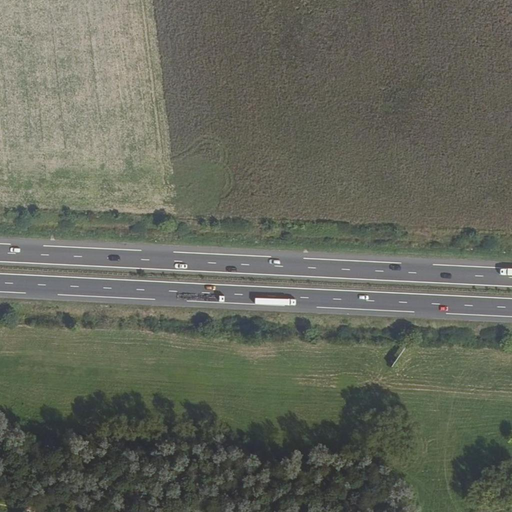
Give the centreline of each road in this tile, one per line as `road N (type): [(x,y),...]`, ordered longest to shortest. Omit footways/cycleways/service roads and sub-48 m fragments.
road 1 (trunk): [(0,282),(511,307)]
road 2 (trunk): [(511,276),(0,252)]
